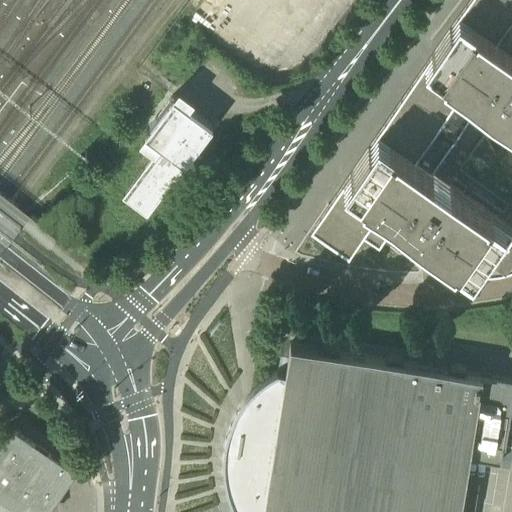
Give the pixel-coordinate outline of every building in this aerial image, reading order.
[(511,0),(465,0),(310,228),(348,254),(373,219),(390,231),(404,211),(421,222),(415,230),(471,269),(475,263),(477,263),(481,264),(485,264),(488,264),(490,264),(494,264),(496,264),(500,263),(502,263),(505,262),(509,260),(511,259),(511,223),(433,169),(441,157),(485,92),(502,104),(497,112),(511,122),(511,131),(497,153),(511,184),(511,0)] [(145,167),(122,197),(147,216),(188,162),(186,160),(212,125),(173,95),(146,132),(156,140),(139,162),(145,167)] [(459,511),(469,455),(500,460),(503,444),(511,445),(511,427),(506,427),(511,386),(511,378),(465,371),(466,366),(449,363),(449,369),(403,361),(403,356),(387,353),(386,358),(339,351),(340,346),(323,343),(322,348),(290,343),(285,374),(277,372),(274,374),(269,378),(263,382),(260,384),(255,388),(250,393),(243,402),(241,405),(239,408),(236,414),(232,420),(231,423),(230,427),(228,430),(227,433),(226,437),(225,444),(224,447),(224,451),(223,458),(223,462),(223,469),(224,476),(224,479),(225,483),(225,486),(226,490),(228,497),(233,511),(459,511)] [(13,426),(0,434),(0,511),(47,511),(76,469),(13,426)] [(460,507),(473,509),(478,479),(465,477),(460,507)]
